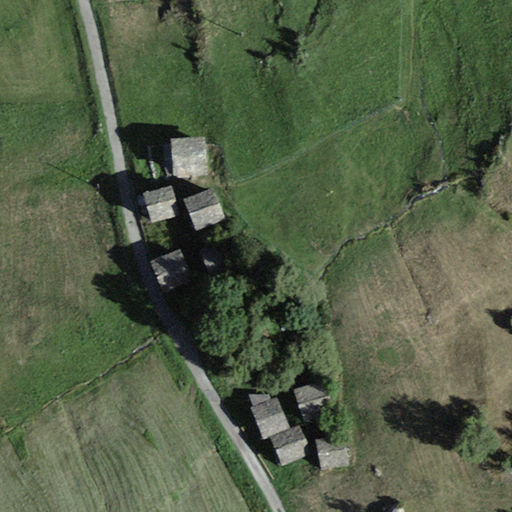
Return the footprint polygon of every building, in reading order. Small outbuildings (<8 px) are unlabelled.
[(148,0),(116,0),(118,8),(149,5),(148,0)] [(203,143),(172,146),(175,186),(207,183),(203,143)] [(171,196),(148,203),(155,229),(179,222),(171,196)] [(227,227),(213,197),(187,209),(200,239),(227,227)] [(228,244),(200,256),(213,287),(242,274),(228,244)] [(196,285),(183,255),(157,266),(171,297),(196,285)] [(324,388),(296,396),(305,426),(333,418),(324,388)] [(292,434),(278,402),(253,413),(267,445),(276,442),(292,434)] [(297,432),(276,442),(288,466),(309,456),(297,432)] [(344,439),(318,442),(322,474),(348,471),(344,439)]
